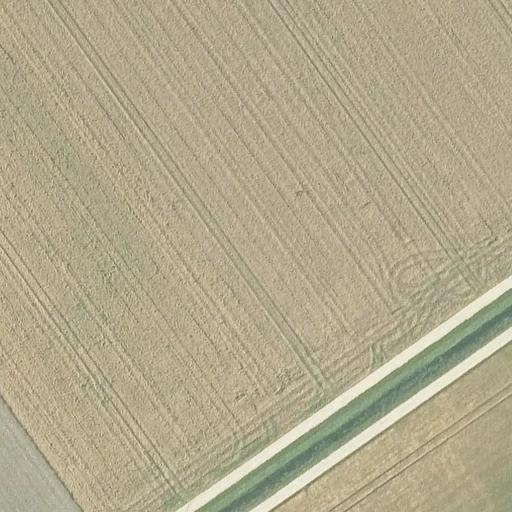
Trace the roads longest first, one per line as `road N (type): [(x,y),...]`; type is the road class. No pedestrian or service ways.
road 1 (track): [(511,282),(186,511)]
road 2 (track): [(511,333),(259,511)]
